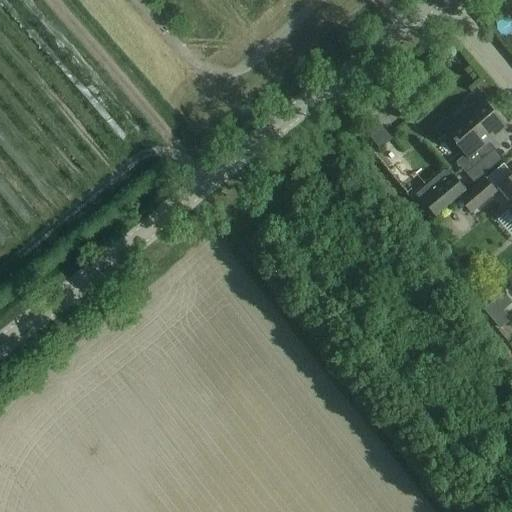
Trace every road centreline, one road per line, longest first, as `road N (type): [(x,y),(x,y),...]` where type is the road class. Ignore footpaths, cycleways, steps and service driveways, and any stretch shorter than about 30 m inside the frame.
road 1 (unclassified): [(0,345),(230,165)]
road 2 (unclassified): [(355,66),(230,165)]
